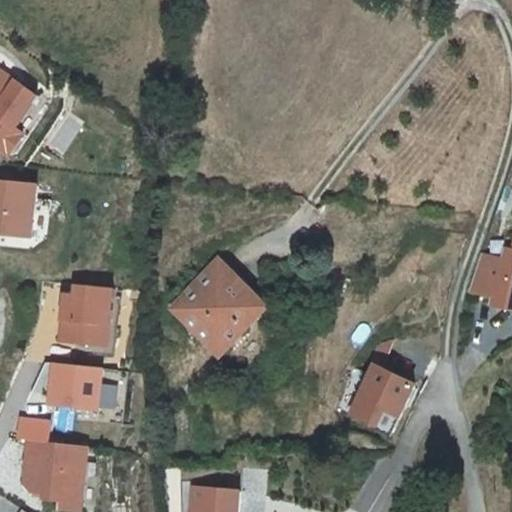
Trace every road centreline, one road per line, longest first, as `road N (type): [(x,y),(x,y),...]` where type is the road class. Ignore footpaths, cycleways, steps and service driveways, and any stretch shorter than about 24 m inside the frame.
road 1 (track): [(479,511),(452,347),(461,292),(511,140)]
road 2 (track): [(511,45),(494,2),(464,13),(304,217)]
road 3 (track): [(459,395),(412,434),(379,511)]
